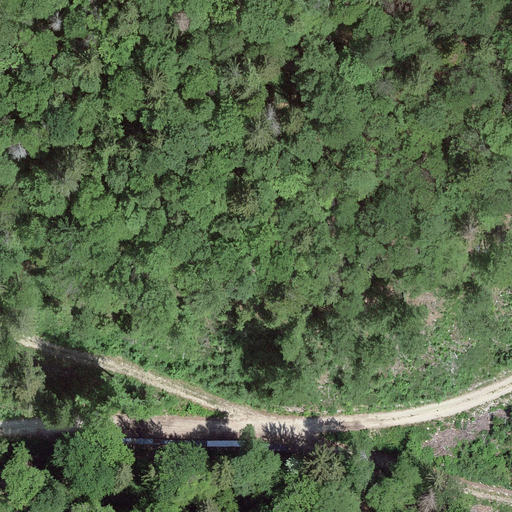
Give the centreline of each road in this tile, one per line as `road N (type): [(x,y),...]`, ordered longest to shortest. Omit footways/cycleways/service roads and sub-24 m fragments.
road 1 (track): [(0,326),(511,494)]
road 2 (track): [(511,382),(432,414),(304,427),(0,429)]
